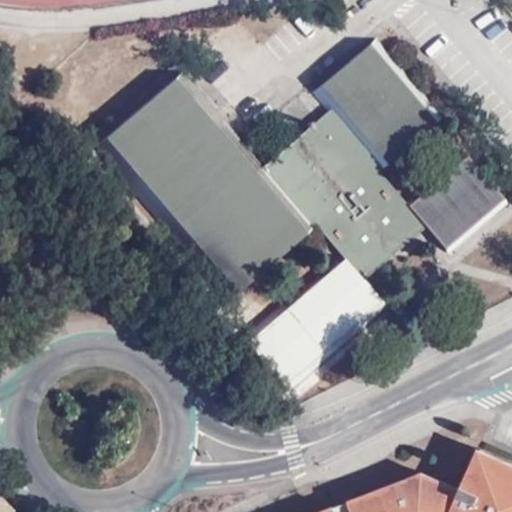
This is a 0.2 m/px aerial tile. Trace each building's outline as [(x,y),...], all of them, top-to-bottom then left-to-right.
[(181,69),(95,143),(226,297),(315,222),(346,259),(286,310),(327,358),(386,308),(361,279),(427,224),(451,252),(508,204),(466,155),(408,204),(378,168),(440,115),(375,37),(313,90),(329,108),(262,165),(181,69)] [(465,490),(455,511),(511,511),(511,461),(483,449),(465,490)] [(425,472),(367,495),(372,505),(359,509),(359,511),(455,511),(465,490),(425,472)] [(367,495),(326,509),(327,511),(350,511),(359,509),(372,505),(367,495)] [(0,511),(9,511),(12,509),(0,498),(0,511)]
